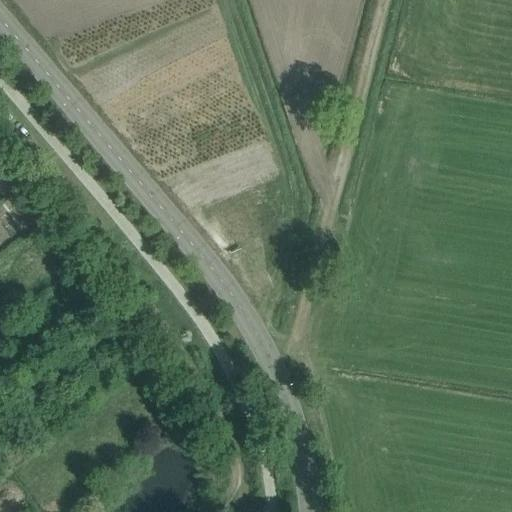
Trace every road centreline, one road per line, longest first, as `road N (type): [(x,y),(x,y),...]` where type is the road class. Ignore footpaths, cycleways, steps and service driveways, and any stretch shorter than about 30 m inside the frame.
road 1 (secondary): [(308,511),(288,401),(258,339),(218,280),(0,20)]
road 2 (track): [(273,368),(342,157),(382,0)]
